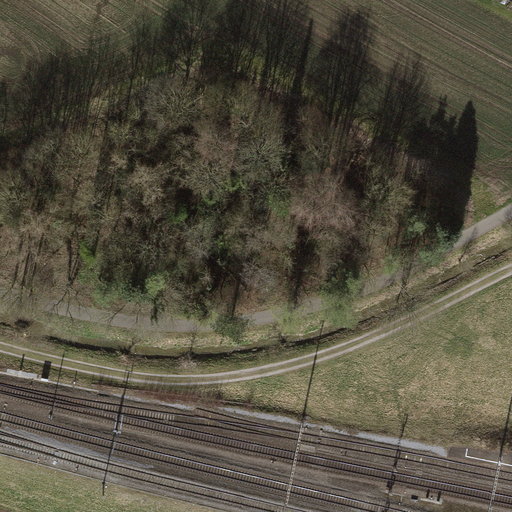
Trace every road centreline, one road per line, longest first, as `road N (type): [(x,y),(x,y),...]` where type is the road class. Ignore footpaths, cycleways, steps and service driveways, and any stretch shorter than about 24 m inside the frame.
road 1 (track): [(0,291),(140,324),(215,326),(364,290),(511,212)]
road 2 (track): [(511,269),(360,343),(224,379),(151,379),(0,345)]
